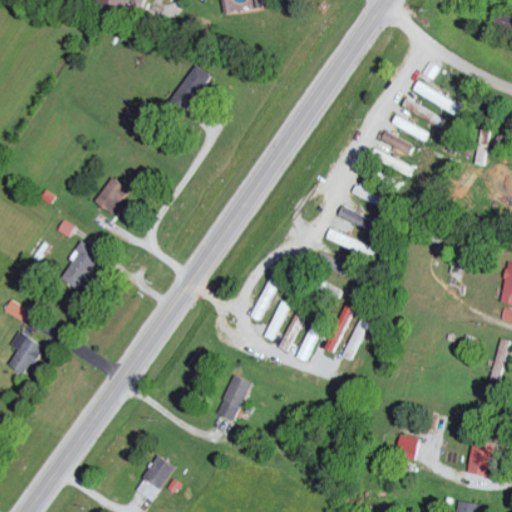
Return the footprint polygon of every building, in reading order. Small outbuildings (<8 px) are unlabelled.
[(130,11),(133,2),(147,6),(148,0),(100,0),(100,2),(130,11)] [(177,101),(195,111),(215,74),(197,64),(177,101)] [(417,90),(461,115),(466,105),(423,80),(417,90)] [(396,125),(431,140),(435,130),(400,116),(396,125)] [(416,153),(420,144),(390,132),(386,141),(416,153)] [(100,202),(119,213),(133,188),(115,177),(100,202)] [(358,194),(385,207),(390,197),(375,191),(378,185),(365,179),(358,194)] [(342,216),(380,231),(384,221),(345,207),(342,216)] [(61,231),(73,237),(78,225),(66,220),(61,231)] [(381,248),(336,228),(332,238),(377,258),(381,248)] [(77,261),(69,274),(85,285),(106,254),(86,240),(73,259),(77,261)] [(256,317),(266,321),(284,278),(275,274),(256,317)] [(27,323),(34,311),(14,300),(7,311),(27,323)] [(294,304),(285,300),(270,336),(279,340),(294,304)] [(280,346),(290,352),(310,314),(300,309),(280,346)] [(302,357),(311,361),(325,328),(315,324),(302,357)] [(13,365),(31,374),(47,344),(22,331),(14,345),(21,349),(13,365)] [(327,348),(337,353),(344,337),(335,333),(327,348)] [(240,421),(256,382),(238,375),(222,413),(240,421)] [(419,460),(425,439),(406,433),(400,455),(419,460)] [(500,446),(479,441),(472,472),(493,477),(500,446)] [(178,465),(161,455),(140,491),(158,502),(178,465)] [(463,511),(487,511),(488,504),(465,501),(463,511)]
